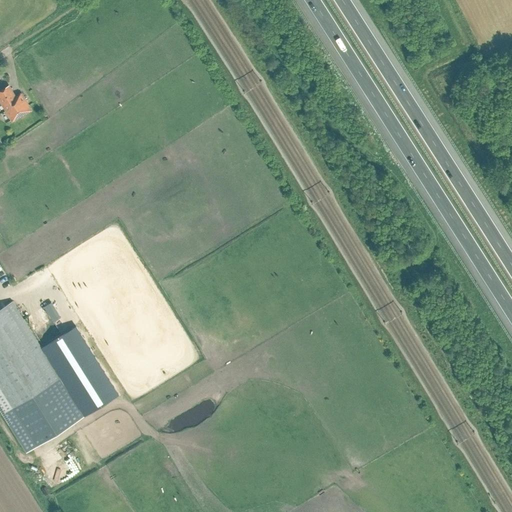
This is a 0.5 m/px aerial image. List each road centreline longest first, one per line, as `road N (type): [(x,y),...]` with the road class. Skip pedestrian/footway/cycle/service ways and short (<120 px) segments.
road 1 (motorway): [(314,0),(511,312)]
road 2 (motorway): [(511,256),(349,0)]
